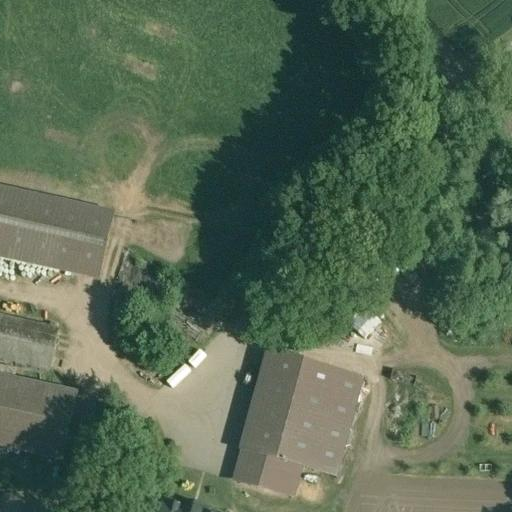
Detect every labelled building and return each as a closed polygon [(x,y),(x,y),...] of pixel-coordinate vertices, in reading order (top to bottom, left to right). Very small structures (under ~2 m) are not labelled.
[(104,190),(111,169),(88,162),(81,183),(104,190)] [(79,202),(99,205),(101,189),(81,186),(79,202)] [(0,254),(102,277),(116,214),(0,188),(0,254)] [(0,357),(52,370),(62,327),(0,313),(0,357)] [(511,340),(498,342),(499,352),(511,350),(511,340)] [(237,479),(297,496),(305,466),(341,475),(368,377),(272,351),(237,479)] [(23,368),(22,378),(55,381),(56,371),(23,368)] [(0,445),(65,460),(80,392),(0,374),(0,445)] [(165,511),(209,511),(169,501),(165,511)]
